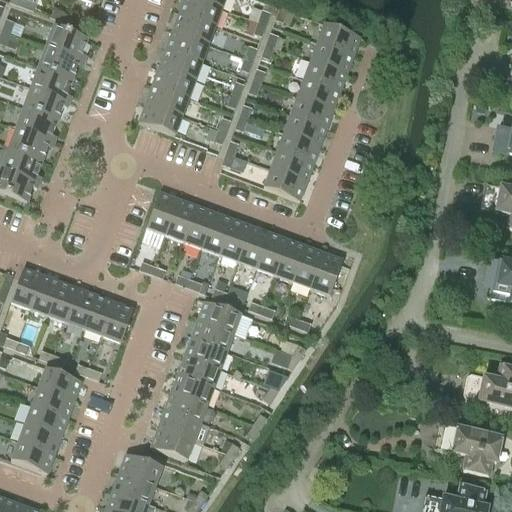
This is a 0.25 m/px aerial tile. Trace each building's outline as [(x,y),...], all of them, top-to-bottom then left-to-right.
[(20,10),(23,2),(16,0),(9,0),(7,6),(20,10)] [(187,0),(183,0),(177,17),(213,30),(220,12),(187,0)] [(187,0),(220,12),(224,0),(187,0)] [(23,2),(20,10),(31,14),(34,6),(23,2)] [(277,12),(273,24),(281,27),(285,15),(277,12)] [(60,25),(63,17),(51,13),(48,21),(60,25)] [(256,25),(264,28),(269,16),(261,13),(256,25)] [(63,17),(60,25),(72,29),(75,22),(63,17)] [(177,17),(170,35),(207,48),(213,30),(177,17)] [(1,34),(9,37),(13,26),(5,23),(1,34)] [(264,28),(256,25),(252,37),(260,40),(264,28)] [(315,47),(351,60),(358,41),(322,28),(315,47)] [(52,29),(44,51),(82,65),(84,59),(80,58),(86,42),(52,29)] [(9,37),(1,34),(0,36),(0,48),(4,50),(9,37)] [(200,66),(207,48),(170,35),(164,53),(200,66)] [(263,48),(272,51),(276,40),(268,37),(263,48)] [(344,78),(351,60),(315,47),(308,65),(344,78)] [(272,51),(263,48),(259,61),(267,64),(272,51)] [(243,61),(251,64),(255,52),(247,49),(243,61)] [(44,51),(36,71),(70,84),(76,69),(80,70),(82,65),(44,51)] [(193,84),(200,66),(164,53),(157,71),(193,84)] [(251,64),(243,61),(239,73),(247,76),(251,64)] [(338,96),(344,78),(308,65),(302,83),(338,96)] [(36,71),(28,92),(67,106),(70,99),(65,97),(70,84),(36,71)] [(157,71),(150,89),(187,102),(193,84),(157,71)] [(250,84),(259,88),(264,75),(255,72),(250,84)] [(331,114),(338,96),(302,83),(295,101),(331,114)] [(259,88),(250,84),(247,95),(255,99),(259,88)] [(230,97),(237,100),(242,88),(234,85),(230,97)] [(150,89),(144,107),(180,120),(187,102),(150,89)] [(28,92),(21,112),(55,125),(61,109),(65,111),(67,106),(28,92)] [(237,100),(230,97),(225,109),(233,112),(237,100)] [(325,132),(331,114),(295,101),(289,119),(325,132)] [(180,120),(144,107),(137,126),(173,139),(180,120)] [(237,120),(246,123),(250,111),(242,108),(237,120)] [(21,112),(13,132),(52,147),(55,140),(50,138),(55,125),(21,112)] [(318,150),(325,132),(289,119),(282,137),(318,150)] [(246,123),(237,120),(233,131),(242,135),(246,123)] [(216,133),(224,136),(229,124),(221,121),(216,133)] [(511,158),(511,132),(497,130),(492,154),(511,158)] [(13,132),(6,152),(40,165),(46,150),(51,152),(52,147),(13,132)] [(224,136),(216,133),(212,145),(220,148),(224,136)] [(282,137),(275,155),(311,168),(318,150),(282,137)] [(224,156),(232,159),(236,147),(228,144),(224,156)] [(6,152),(5,153),(3,153),(1,153),(0,152),(0,173),(37,188),(40,181),(35,179),(40,165),(6,152)] [(305,186),(311,168),(275,155),(269,173),(305,186)] [(227,171),(232,159),(224,156),(220,168),(227,171)] [(0,173),(0,196),(25,206),(31,190),(36,192),(37,188),(0,173)] [(305,186),(269,173),(262,192),(298,205),(305,186)] [(511,193),(486,188),(481,212),(511,218),(511,222),(510,233),(511,232),(511,193)] [(164,238),(177,203),(158,196),(145,231),(164,238)] [(164,238),(182,245),(195,210),(177,203),(164,238)] [(213,216),(195,210),(182,245),(200,252),(213,216)] [(200,252),(218,258),(231,223),(213,216),(200,252)] [(218,258),(236,265),(249,230),(231,223),(218,258)] [(236,265),(254,272),(267,236),(249,230),(236,265)] [(254,272),(272,278),(285,243),(267,236),(254,272)] [(272,278),(290,285),(304,250),(285,243),(272,278)] [(290,285),(309,292),(322,256),(304,250),(290,285)] [(322,256),(309,292),(328,299),(341,263),(322,256)] [(511,265),(488,261),(483,285),(511,291),(511,301),(511,306),(511,265)] [(149,278),(152,270),(140,265),(137,274),(149,278)] [(152,270),(149,278),(161,282),(164,274),(152,270)] [(9,306),(28,313),(38,286),(40,279),(21,272),(19,279),(9,306)] [(0,285),(0,305),(2,306),(11,280),(3,277),(0,285)] [(28,313),(46,320),(56,293),(58,285),(40,279),(38,286),(28,313)] [(185,291),(188,283),(176,279),(173,287),(185,291)] [(188,283),(185,291),(197,296),(200,287),(188,283)] [(46,320),(64,326),(74,299),(76,292),(58,285),(56,293),(46,320)] [(64,326),(82,333),(92,306),(94,298),(76,292),(74,299),(64,326)] [(222,305),(225,296),(213,292),(209,300),(222,305)] [(225,296),(222,305),(234,309),(237,300),(225,296)] [(82,333),(100,339),(110,312),(112,305),(94,298),(92,306),(82,333)] [(132,312),(112,305),(110,312),(100,339),(119,346),(132,312)] [(203,305),(195,325),(230,338),(238,318),(203,305)] [(258,318),(261,310),(249,305),(246,314),(258,318)] [(261,310),(258,318),(270,323),(273,314),(261,310)] [(294,331),(297,323),(286,319),(283,327),(294,331)] [(297,323),(294,331),(306,336),(309,328),(297,323)] [(224,356),(230,338),(195,325),(189,343),(224,356)] [(13,354),(16,346),(4,342),(2,350),(13,354)] [(217,374),(224,356),(189,343),(182,360),(217,374)] [(16,346),(13,354),(25,358),(28,350),(16,346)] [(290,360),(296,364),(303,354),(296,350),(289,359),(290,360)] [(49,367),(52,359),(40,355),(37,362),(49,367)] [(52,359),(49,367),(61,371),(64,364),(52,359)] [(290,360),(289,359),(282,370),(289,375),(296,364),(290,360)] [(211,391),(217,374),(182,360),(176,378),(211,391)] [(85,380),(88,372),(76,368),(73,376),(85,380)] [(43,372),(36,391),(73,404),(80,385),(43,372)] [(88,372),(85,380),(97,385),(100,376),(88,372)] [(511,412),(511,372),(506,372),(504,385),(472,379),(467,404),(511,412)] [(204,410),(211,391),(176,378),(169,397),(204,410)] [(268,393),(274,398),(281,387),(274,382),(267,392),(268,393)] [(36,391),(30,409),(66,422),(73,404),(36,391)] [(268,393),(267,392),(259,404),(266,408),(274,398),(268,393)] [(197,427),(204,410),(169,397),(162,414),(197,427)] [(30,409),(23,427),(59,440),(66,422),(30,409)] [(191,445),(197,427),(162,414),(156,432),(191,445)] [(251,428),(258,433),(265,423),(258,418),(251,428)] [(23,427),(16,445),(53,458),(59,440),(23,427)] [(250,444),(258,433),(251,428),(243,439),(250,444)] [(494,466),(499,441),(437,428),(432,453),(465,460),(462,474),(487,479),(490,465),(494,466)] [(191,445),(156,432),(149,451),(184,464),(191,445)] [(53,458),(16,445),(9,464),(46,478),(53,458)] [(224,458),(229,463),(237,452),(230,447),(223,458),(224,458)] [(116,478),(152,491),(160,471),(124,458),(116,478)] [(224,458),(223,458),(215,468),(222,473),(229,463),(224,458)] [(146,508),(152,491),(116,478),(110,495),(146,508)] [(485,511),(486,509),(481,508),(484,495),(459,490),(456,504),(424,497),(420,511),(485,511)] [(110,495),(103,511),(153,511),(154,511),(146,508),(110,495)] [(192,506),(198,510),(205,499),(199,495),(192,506)] [(0,511),(20,511),(21,509),(3,503),(0,511)]
